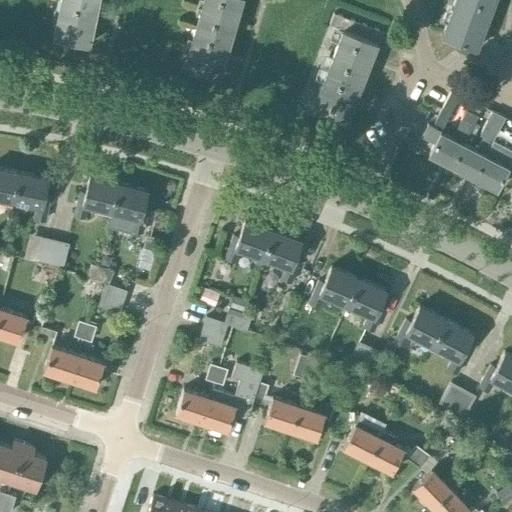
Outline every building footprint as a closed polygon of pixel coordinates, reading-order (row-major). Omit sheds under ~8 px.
[(93,22),(97,2),(89,0),(59,0),(56,14),(93,22)] [(201,0),(201,4),(237,14),(241,0),(201,0)] [(484,27),(491,7),(473,0),(453,0),(448,13),(484,27)] [(195,24),(231,35),(237,14),(201,4),(195,24)] [(342,27),(334,47),(369,60),(377,40),(378,41),(382,30),(333,11),(328,22),(342,27)] [(476,47),(484,27),(448,13),(441,33),(476,47)] [(89,43),(93,22),(56,14),(52,35),(89,43)] [(195,24),(189,45),(225,55),(231,35),(195,24)] [(189,45),(183,65),(219,76),(225,55),(189,45)] [(361,80),(369,60),(334,47),(326,67),(361,80)] [(354,100),(361,80),(326,67),(319,87),(354,100)] [(346,120),(354,100),(319,87),(311,107),(346,120)] [(449,110),(441,105),(433,119),(442,124),(449,110)] [(492,138),(498,128),(504,116),(492,109),(480,133),(483,135),(476,149),(464,142),(452,164),(472,175),(492,138)] [(440,130),(428,152),(452,164),(464,142),(475,121),(463,115),(452,136),(440,130)] [(511,148),(492,138),(472,175),(496,187),(507,165),(509,161),(511,162),(511,148)] [(0,196),(12,199),(18,170),(0,166),(0,196)] [(18,170),(12,199),(36,203),(34,216),(45,218),(49,195),(44,194),(47,175),(18,170)] [(87,203),(111,209),(118,180),(89,173),(84,191),(79,190),(73,213),(84,216),(87,203)] [(118,180),(111,209),(134,215),(131,228),(141,230),(147,207),(142,206),(147,188),(118,180)] [(235,260),(239,247),(262,256),(272,228),(244,218),(238,235),(233,233),(225,256),(235,260)] [(300,238),(272,228),(262,256),(285,264),(280,276),(290,280),(299,257),(294,256),(300,238)] [(42,234),(38,257),(49,259),(54,236),(42,234)] [(69,239),(54,236),(49,259),(65,262),(69,239)] [(14,259),(11,270),(17,271),(22,268),(24,262),(14,259)] [(86,276),(105,282),(107,283),(112,269),(91,262),(86,276)] [(318,305),(324,293),(346,303),(358,276),(330,264),(323,281),(318,278),(308,301),(318,305)] [(385,287),(358,276),(346,303),(368,312),(363,324),(373,329),(382,307),(378,304),(385,287)] [(122,300),(126,289),(107,283),(105,282),(102,293),(122,300)] [(119,311),(122,300),(102,293),(98,304),(119,311)] [(445,317),(419,303),(410,320),(405,317),(394,338),(404,344),(410,332),(431,343),(445,317)] [(0,332),(18,339),(26,314),(0,305),(0,332)] [(228,307),(224,321),(226,321),(245,328),(250,314),(228,307)] [(45,310),(37,308),(32,321),(41,323),(45,310)] [(206,315),(202,326),(223,332),(226,321),(224,321),(206,315)] [(431,343),(453,355),(447,366),(456,371),(467,350),(463,348),(471,331),(445,317),(431,343)] [(82,336),(86,322),(79,320),(74,334),(82,336)] [(86,322),(82,336),(90,339),(95,325),(86,322)] [(219,343),(223,332),(202,326),(199,337),(219,343)] [(358,340),(349,360),(362,366),(370,346),(358,340)] [(51,343),(43,368),(69,376),(77,351),(51,343)] [(383,352),(370,346),(362,366),(374,371),(383,352)] [(488,389),(494,378),(511,387),(511,354),(504,349),(494,365),(490,363),(478,384),(488,389)] [(103,360),(77,351),(69,376),(95,385),(103,360)] [(199,375),(205,356),(194,352),(187,371),(199,375)] [(270,400),(264,419),(290,427),(298,402),(265,392),(268,383),(259,380),(262,368),(236,359),(231,374),(239,377),(234,393),(211,386),(208,394),(200,419),(226,427),(233,408),(248,413),(254,395),(270,400)] [(218,365),(209,362),(205,377),(213,380),(216,371),(218,365)] [(216,371),(213,380),(222,382),(226,367),(218,365),(216,371)] [(450,379),(439,399),(451,405),(462,385),(450,379)] [(474,392),(462,385),(451,405),(463,412),(474,392)] [(208,394),(183,386),(174,411),(200,419),(208,394)] [(298,402),(290,427),(315,435),(323,411),(298,402)] [(328,420),(336,423),(340,410),(332,407),(328,420)] [(344,425),(351,427),(342,444),(367,457),(378,434),(385,422),(360,408),(357,414),(348,412),(344,425)] [(340,410),(336,423),(344,425),(348,412),(340,410)] [(400,452),(406,457),(414,446),(408,441),(404,446),(378,434),(367,457),(391,469),(400,452)] [(0,474),(11,478),(23,441),(13,438),(11,444),(0,440),(0,474)] [(11,478),(35,486),(45,456),(31,451),(34,444),(23,441),(11,478)] [(406,457),(413,462),(421,451),(414,446),(406,457)] [(421,451),(413,462),(419,467),(428,456),(421,451)] [(419,467),(425,471),(412,484),(431,504),(449,486),(430,466),(434,461),(428,456),(419,467)] [(449,486),(431,504),(438,511),(461,511),(468,505),(449,486)] [(10,511),(15,494),(7,492),(1,508),(10,511)] [(170,511),(174,500),(152,492),(145,511),(170,511)] [(174,500),(170,511),(194,511),(196,507),(174,500)]
